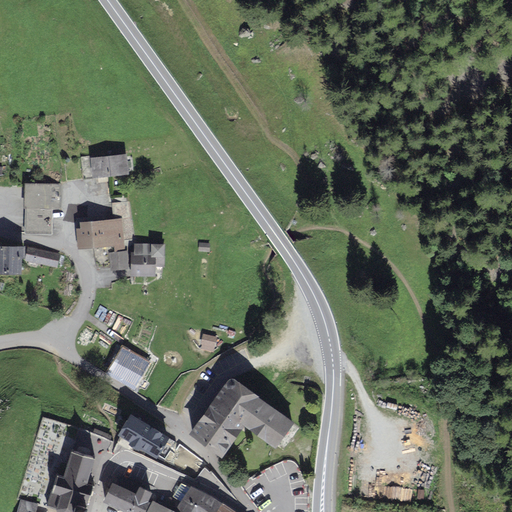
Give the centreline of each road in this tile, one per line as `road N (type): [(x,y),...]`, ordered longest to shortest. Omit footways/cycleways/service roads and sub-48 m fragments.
road 1 (secondary): [(108,0),(313,292),(333,364),(322,511)]
road 2 (track): [(454,511),(429,377),(383,257),(358,238),(330,234),(287,251)]
road 3 (residential): [(56,347),(161,413),(212,457),(253,511)]
road 4 (residential): [(56,347),(84,303),(84,262),(59,246),(0,232)]
road 5 (track): [(395,469),(353,375),(332,357)]
road 6 (residential): [(244,511),(210,489),(127,457)]
